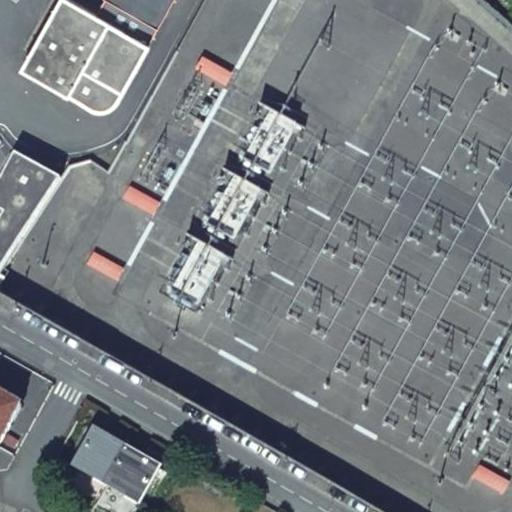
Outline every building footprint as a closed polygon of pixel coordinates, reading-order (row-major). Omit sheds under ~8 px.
[(118,102),(150,45),(97,14),(72,0),(61,0),(23,68),(70,95),(71,93),(98,109),(100,109),(101,109),(108,108),(113,107),(118,102)] [(105,0),(97,14),(150,45),(174,0),(105,0)] [(204,56),(197,68),(225,84),(232,72),(204,56)] [(0,272),(61,180),(16,154),(0,181),(0,272)] [(131,187),(125,199),(154,215),(160,203),(131,187)] [(95,253),(88,265),(117,281),(123,269),(95,253)] [(0,443),(21,406),(0,394),(0,443)] [(96,431),(76,466),(140,504),(159,468),(96,431)] [(479,467),(472,479),(501,495),(507,484),(479,467)]
